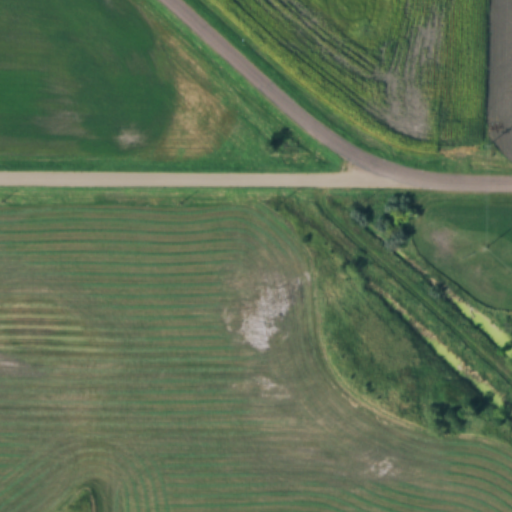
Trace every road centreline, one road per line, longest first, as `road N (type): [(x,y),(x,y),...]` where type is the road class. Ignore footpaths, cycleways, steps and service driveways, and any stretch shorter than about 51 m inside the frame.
road 1 (residential): [(511,187),(0,181)]
road 2 (residential): [(413,185),(351,152),(175,0)]
